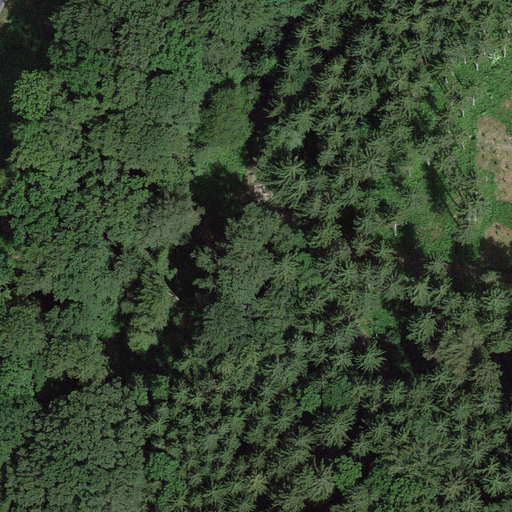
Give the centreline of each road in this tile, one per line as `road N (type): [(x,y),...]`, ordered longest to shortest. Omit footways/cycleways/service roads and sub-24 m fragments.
road 1 (track): [(313,0),(277,88),(279,213),(443,461),(490,511)]
road 2 (track): [(279,213),(242,355),(262,511)]
road 3 (track): [(279,213),(511,278)]
